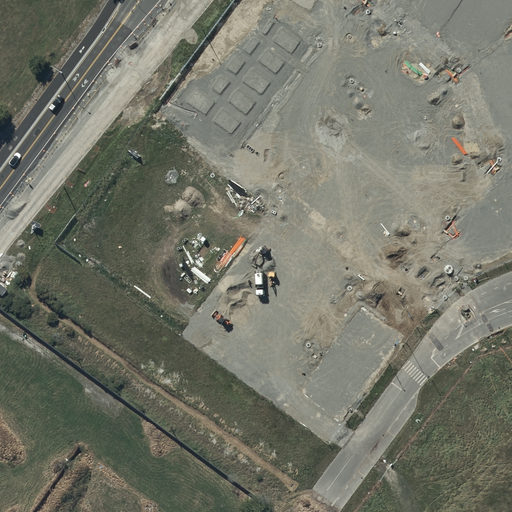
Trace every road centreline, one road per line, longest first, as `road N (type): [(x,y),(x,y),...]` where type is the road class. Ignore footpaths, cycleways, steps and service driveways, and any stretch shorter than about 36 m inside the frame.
road 1 (residential): [(511,300),(445,336),(323,496)]
road 2 (primary): [(0,219),(125,50)]
